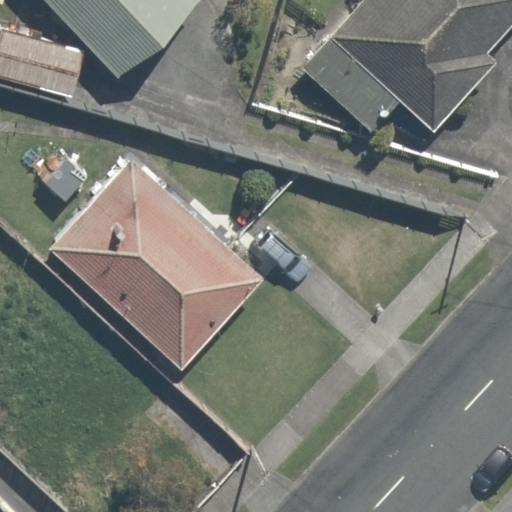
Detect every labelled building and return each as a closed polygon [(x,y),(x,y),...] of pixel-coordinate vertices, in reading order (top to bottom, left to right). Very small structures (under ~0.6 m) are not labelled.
[(43,0),(105,61),(165,0),(43,0)] [(335,0),(287,53),(362,122),(388,93),(405,108),(503,0),(335,0)] [(74,39),(0,21),(0,70),(63,85),(74,39)] [(119,147),(39,236),(165,348),(244,260),(119,147)] [(0,262),(0,424),(62,479),(143,387),(0,262)]
